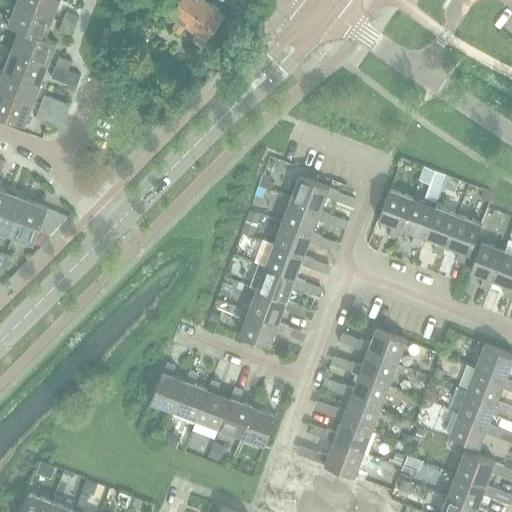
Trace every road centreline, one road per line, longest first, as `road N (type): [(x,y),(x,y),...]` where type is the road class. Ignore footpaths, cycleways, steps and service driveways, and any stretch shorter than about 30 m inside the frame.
road 1 (secondary): [(109,231),(280,57),(318,4)]
road 2 (residential): [(185,334),(296,373),(337,269)]
road 3 (residential): [(511,334),(337,269)]
road 4 (residential): [(337,269),(371,172),(295,144)]
road 5 (secondary): [(0,338),(109,231)]
road 6 (residential): [(419,70),(318,4)]
